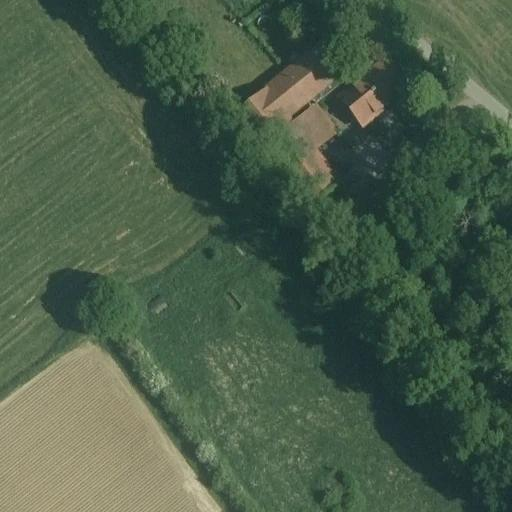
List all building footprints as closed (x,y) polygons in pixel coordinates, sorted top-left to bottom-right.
[(321,50),(288,77),(311,104),(312,102),(322,94),(343,77),(321,50)] [(361,80),(351,88),(354,92),(341,103),(363,130),(376,119),(376,120),(377,119),(393,106),(407,95),(384,67),(364,83),(361,80)] [(341,187),(266,94),(234,120),(309,213),(341,187)] [(322,94),(312,102),(317,107),(324,101),(322,94)] [(393,106),(377,119),(386,131),(392,126),(393,122),(400,116),(393,106)] [(365,188),(339,207),(349,220),(375,201),(365,188)]
